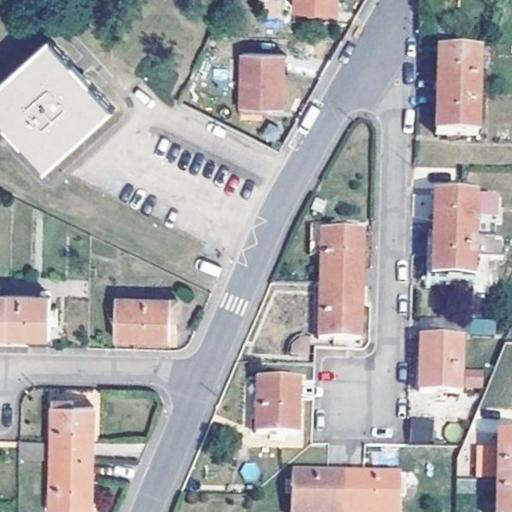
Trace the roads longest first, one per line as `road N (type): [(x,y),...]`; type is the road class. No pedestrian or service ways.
road 1 (residential): [(369,45),(269,228),(203,373)]
road 2 (residential): [(355,398),(387,348),(392,105),(369,45)]
road 3 (residential): [(0,383),(18,371),(203,373)]
road 4 (residential): [(203,373),(144,511)]
